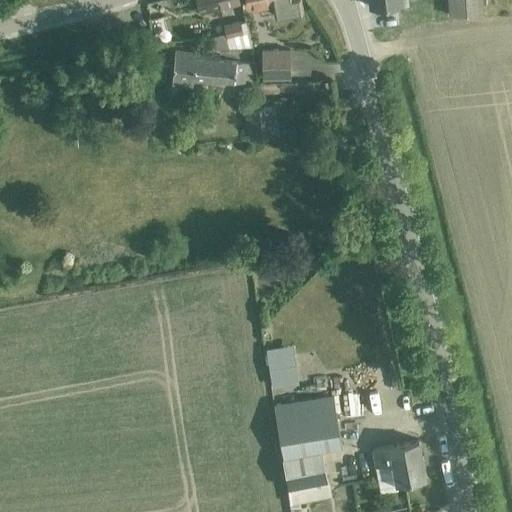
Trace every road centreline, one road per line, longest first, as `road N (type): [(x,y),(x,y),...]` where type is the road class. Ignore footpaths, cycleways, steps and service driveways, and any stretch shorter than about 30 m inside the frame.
road 1 (tertiary): [(467,511),(406,222),(339,0)]
road 2 (tertiary): [(0,30),(117,0)]
